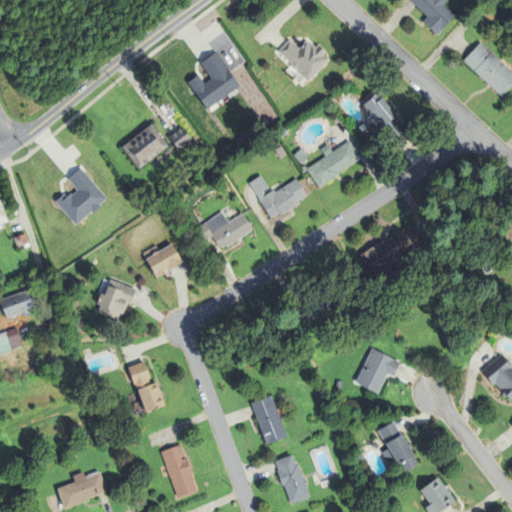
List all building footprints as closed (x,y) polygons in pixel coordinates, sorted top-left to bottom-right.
[(446,0),(447,1),(442,6),(454,16),(441,29),(437,35),(423,22),(428,17),(409,0),(446,0)] [(323,55),(328,60),(307,83),(299,74),(277,53),(289,40),(298,49),(306,41),(311,46),(312,45),(315,48),(318,46),(325,53),(323,55)] [(480,43),(511,73),(511,85),(501,97),(463,61),(480,43)] [(200,64),(215,53),(225,68),(239,87),(206,111),(192,92),(186,83),(198,75),(204,84),(210,79),(200,64)] [(379,100),(381,98),(396,116),(394,117),(404,130),(391,141),(362,106),(376,95),(379,100)] [(138,169),(121,148),(150,125),(167,146),(138,169)] [(178,151),(168,137),(181,127),(192,140),(178,151)] [(341,175),(319,189),(318,187),(306,169),(325,157),(320,150),(327,145),(332,153),(348,142),(360,159),(339,173),(341,175)] [(300,165),(293,156),(301,149),(308,158),(300,165)] [(80,168),(106,199),(99,205),(101,207),(92,214),(91,213),(75,226),(54,202),(63,194),(66,198),(70,194),(71,196),(77,191),(67,179),(80,168)] [(270,219),(260,203),(258,200),(259,199),(249,183),(260,176),(271,192),(273,190),(275,193),(296,180),(306,196),(298,201),(299,204),(281,216),(279,213),(270,219)] [(8,225),(0,228),(0,202),(6,218),(5,218),(8,225)] [(212,238),(204,243),(195,230),(203,225),(222,212),(229,223),(242,214),(253,230),(227,248),(225,246),(220,250),(212,238)] [(361,257),(360,255),(382,241),(383,243),(409,227),(421,245),(373,276),(361,257)] [(165,274),(156,279),(155,277),(145,260),(171,245),(181,262),(164,272),(165,274)] [(328,283),(335,278),(346,295),(314,315),(304,298),(309,295),(307,293),(327,281),(328,283)] [(115,320),(97,314),(104,296),(110,281),(135,291),(129,305),(127,304),(123,315),(118,313),(115,320)] [(34,304),(35,309),(6,319),(0,303),(0,300),(29,290),(33,289),(38,303),(34,304)] [(0,334),(16,329),(23,347),(0,355),(0,334)] [(393,377),(388,374),(377,395),(355,384),(372,350),(394,361),(399,363),(393,377)] [(507,397),(506,399),(500,392),(502,391),(496,384),(493,386),(481,372),(501,355),(511,367),(511,402),(511,403),(507,397)] [(144,414),(137,391),(135,385),(133,385),(127,367),(143,362),(149,380),(147,381),(149,387),(157,384),(165,407),(144,414)] [(286,438),(266,445),(251,404),(271,397),(286,438)] [(388,450),(378,431),(393,422),(418,465),(403,474),(395,461),(389,465),(382,453),(388,450)] [(191,477),(196,492),(178,499),(161,452),(180,446),(184,459),(186,459),(193,476),(191,477)] [(279,471),(275,462),(291,456),(295,465),(297,464),(310,498),(291,504),(284,486),(282,487),(276,472),(279,471)] [(84,501),(85,503),(64,510),(64,509),(56,490),(100,473),(107,493),(84,501)] [(430,505),(420,491),(437,478),(455,502),(441,511),(427,511),(425,509),(430,505)]
